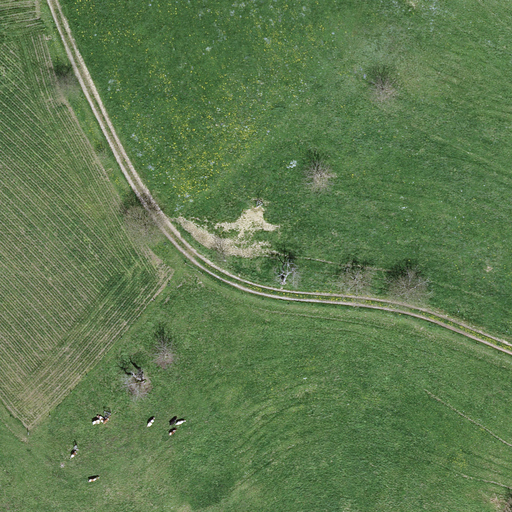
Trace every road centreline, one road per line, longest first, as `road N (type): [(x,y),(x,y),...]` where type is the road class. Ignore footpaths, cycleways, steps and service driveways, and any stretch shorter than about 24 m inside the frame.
road 1 (track): [(52,0),(142,195),(192,255),(268,291),(353,300)]
road 2 (track): [(511,349),(403,307),(353,300)]
